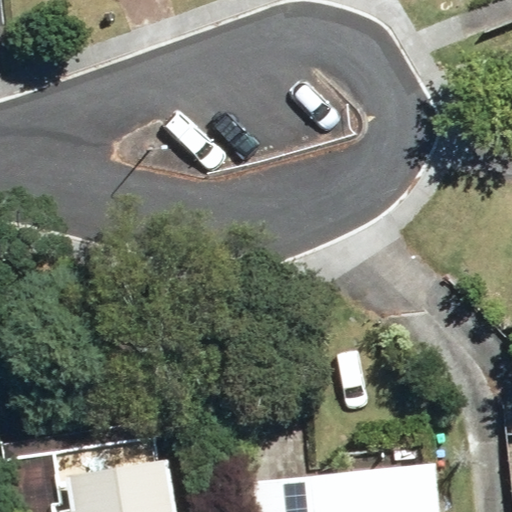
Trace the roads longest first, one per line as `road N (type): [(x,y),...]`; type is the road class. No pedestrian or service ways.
road 1 (residential): [(0,139),(225,49),(316,38),(369,55),(406,114)]
road 2 (residential): [(406,114),(380,172),(270,217),(152,220),(0,177)]
